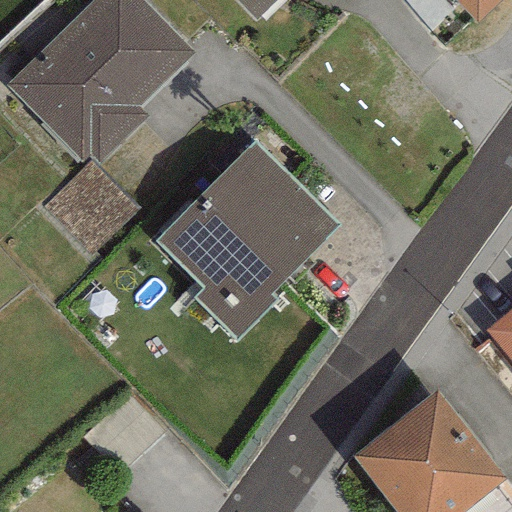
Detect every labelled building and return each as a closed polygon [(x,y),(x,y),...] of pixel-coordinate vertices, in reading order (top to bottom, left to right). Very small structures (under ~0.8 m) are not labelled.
[(149,0),(106,0),(20,87),(109,174),(216,66),(149,0)] [(259,0),(278,17),(293,0),(259,0)] [(511,0),(456,0),(488,33),(511,11),(511,0)] [(265,145),(154,254),(248,349),(359,240),(265,145)] [(511,313),(487,333),(511,363),(511,313)] [(438,389),(350,457),(393,511),(465,511),(508,479),(438,389)]
